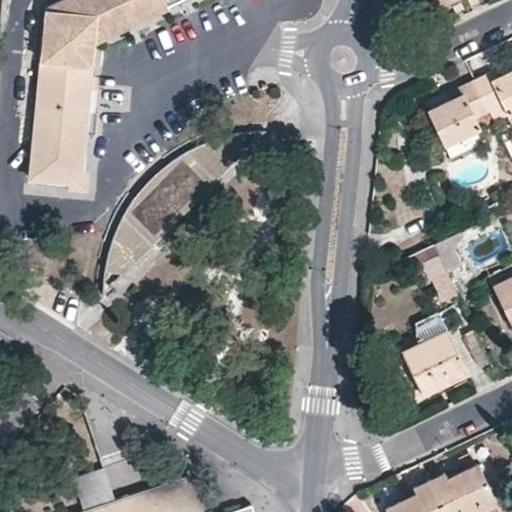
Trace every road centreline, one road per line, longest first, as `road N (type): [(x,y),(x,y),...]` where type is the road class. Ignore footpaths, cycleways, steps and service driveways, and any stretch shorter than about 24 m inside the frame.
road 1 (residential): [(323,52),(225,52),(167,85),(142,113),(112,162),(96,210),(62,223),(0,225)]
road 2 (residential): [(0,302),(249,458),(279,469),(315,466)]
road 3 (residential): [(322,405),(361,78)]
road 4 (residential): [(331,77),(317,290),(322,405)]
road 5 (residential): [(315,466),(390,454),(511,397)]
road 6 (residential): [(511,16),(400,66),(370,65)]
